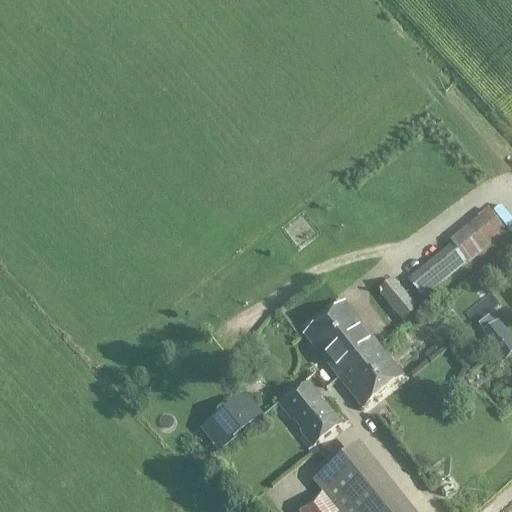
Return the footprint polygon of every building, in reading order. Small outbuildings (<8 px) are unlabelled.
[(424,302),(508,234),(490,211),(450,242),(452,245),(407,281),(424,302)] [(419,311),(394,281),(378,294),(403,324),(419,311)] [(365,409),(404,379),(349,310),(308,340),(365,409)] [(344,426),(310,383),(279,408),(292,424),(294,422),(302,432),(300,434),(314,451),(344,426)] [(247,401),(221,421),(236,440),(262,419),(247,401)] [(411,511),(361,450),(317,485),(339,511),(411,511)] [(431,466),(441,478),(455,466),(445,454),(431,466)]
